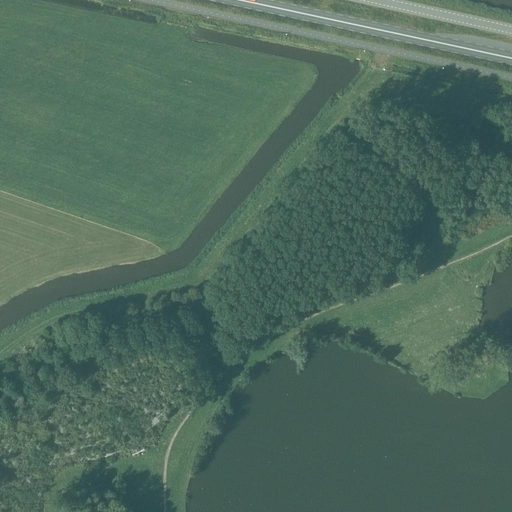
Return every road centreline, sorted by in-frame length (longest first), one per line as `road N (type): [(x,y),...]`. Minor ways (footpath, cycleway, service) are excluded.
road 1 (primary): [(511,58),(241,0)]
road 2 (unclassified): [(372,0),(511,30)]
